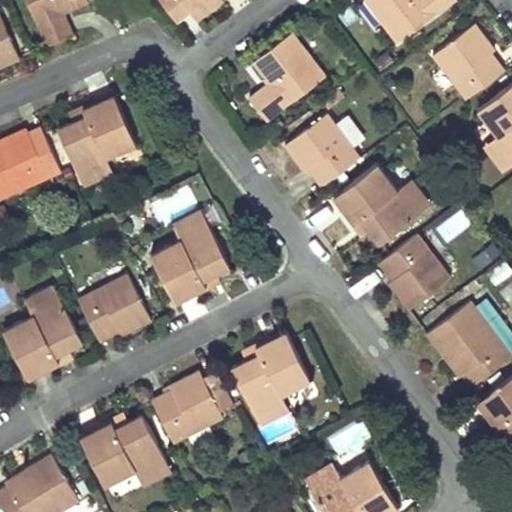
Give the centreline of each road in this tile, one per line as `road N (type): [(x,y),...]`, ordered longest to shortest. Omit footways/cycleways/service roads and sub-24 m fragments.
road 1 (residential): [(0,441),(318,268)]
road 2 (residential): [(318,268),(443,438),(475,511)]
road 3 (residential): [(173,74),(318,268)]
road 4 (residential): [(173,74),(158,58),(126,50),(0,102)]
road 5 (residential): [(276,0),(173,74)]
